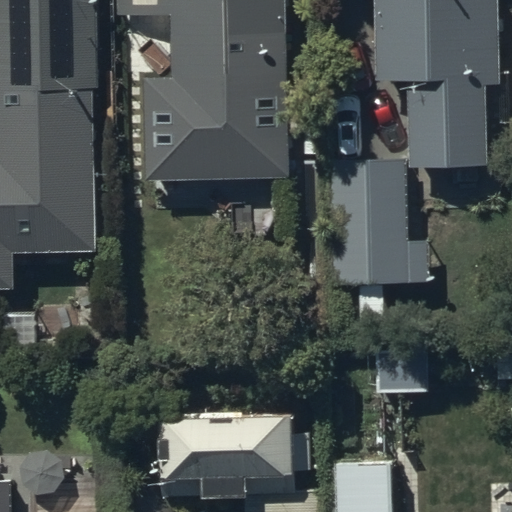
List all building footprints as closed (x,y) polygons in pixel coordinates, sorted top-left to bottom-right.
[(100,93),(98,0),(0,0),(0,292),(17,292),(16,256),(99,253),(95,93),(100,93)] [(290,183),(287,0),(118,0),(119,18),(176,18),(177,81),(147,82),(148,184),(290,183)] [(377,0),(379,87),(412,87),(412,171),(488,171),(488,86),(498,86),(498,0),(377,0)] [(408,161),(331,164),(335,289),(431,286),(430,241),(411,241),(408,161)] [(430,353),(379,353),(379,396),(431,396),(430,353)] [(242,386),(165,386),(165,501),(206,500),(206,506),(249,506),(248,511),(313,511),(313,497),(297,497),(298,473),(311,473),(312,434),(295,434),(295,424),(245,423),(245,415),(242,415),(242,386)] [(393,511),(392,465),(337,466),(338,511),(393,511)] [(0,511),(10,511),(11,482),(0,482),(0,511)] [(100,511),(100,500),(37,502),(37,511),(100,511)]
